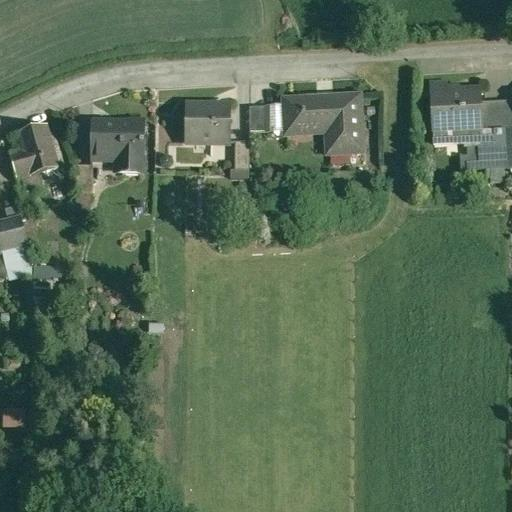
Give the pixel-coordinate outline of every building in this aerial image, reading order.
[(458,95),(432,97),(434,147),(466,145),(482,144),(480,106),(479,92),(458,93),(458,95)] [(359,99),(284,103),(286,137),(327,135),(328,157),(362,155),(359,99)] [(511,103),(480,106),(482,144),(466,145),(466,149),(475,148),(477,172),(511,170),(511,103)] [(228,110),(204,110),(204,109),(186,109),(186,146),(230,146),(230,109),(228,109),(228,110)] [(265,109),(249,110),(249,145),(250,146),(250,134),(265,134),(265,109)] [(115,129),(93,129),(94,127),(92,127),(92,163),(122,163),(122,177),(142,177),(142,163),(144,163),(144,125),(129,125),(129,129),(116,129),(116,127),(115,127),(115,129)] [(46,129),(10,140),(15,156),(11,157),(14,165),(12,166),(15,176),(17,175),(18,181),(58,169),(46,129)] [(249,145),(235,145),(235,173),(249,173),(249,145)] [(93,169),(76,168),(76,196),(92,197),(93,169)] [(0,225),(0,258),(28,251),(21,220),(0,225)] [(28,251),(0,258),(0,283),(32,276),(32,269),(28,251)]
